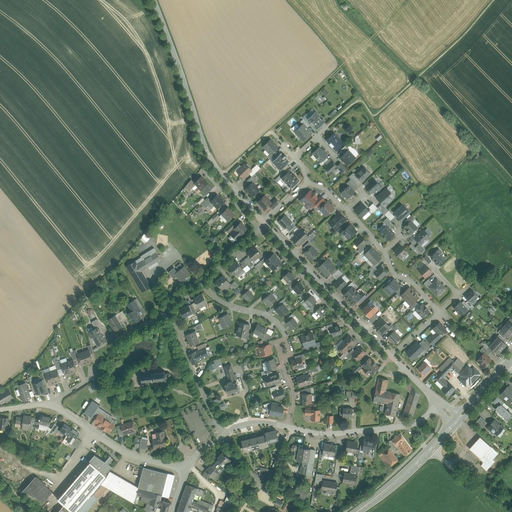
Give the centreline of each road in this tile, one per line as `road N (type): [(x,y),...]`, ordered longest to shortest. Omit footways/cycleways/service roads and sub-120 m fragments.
road 1 (residential): [(307,183),(326,188),(375,238),(393,273),(439,311),(392,355)]
road 2 (residential): [(198,280),(224,303),(268,316),(287,337),(278,344),(292,397),(287,427)]
road 3 (residential): [(392,355),(263,223)]
road 4 (track): [(373,116),(494,0)]
road 5 (residential): [(188,468),(123,450),(54,406)]
road 6 (residential): [(223,433),(167,308)]
road 7 (secondary): [(457,419),(357,511)]
road 8 (residential): [(263,223),(212,163),(193,114)]
road 9 (unclassified): [(193,114),(155,0)]
